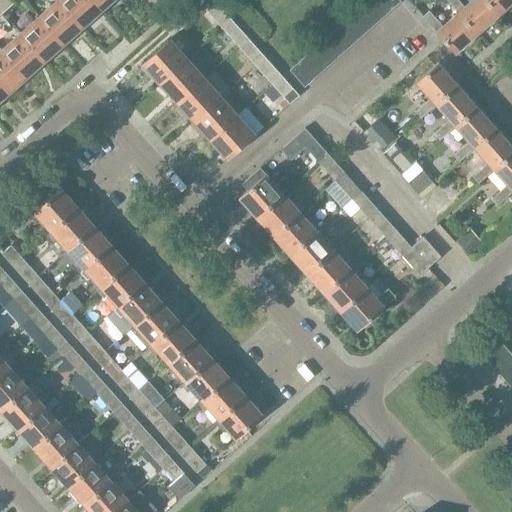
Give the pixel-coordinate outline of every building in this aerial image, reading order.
[(12,0),(0,0),(0,10),(2,14),(15,3),(12,0)] [(56,0),(39,16),(64,45),(83,28),(58,0),(56,0)] [(58,0),(83,28),(102,11),(91,0),(58,0)] [(91,0),(102,11),(114,0),(91,0)] [(225,14),(213,0),(192,0),(177,14),(188,26),(205,11),(216,22),(225,14)] [(383,18),(392,10),(382,0),(369,0),(368,1),(383,18)] [(382,0),(392,10),(401,2),(398,0),(382,0)] [(484,0),(472,0),(464,8),(456,0),(445,0),(458,14),(458,13),(476,34),(498,15),(484,0)] [(511,0),(484,0),(498,15),(511,1),(511,0)] [(374,25),(383,18),(368,1),(359,9),(374,25)] [(366,33),(374,25),(359,9),(351,16),(366,33)] [(428,12),(422,18),(455,54),(476,34),(458,13),(458,14),(442,27),(428,12)] [(20,33),(45,61),(64,45),(39,16),(20,33)] [(357,41),(366,33),(351,16),(342,24),(357,41)] [(242,32),(231,20),(222,28),(233,41),(242,32)] [(342,24),(333,32),(348,49),(357,41),(342,24)] [(348,49),(333,32),(325,40),(340,56),(348,49)] [(1,50),(26,78),(45,61),(20,33),(1,50)] [(159,84),(187,59),(170,39),(141,65),(159,84)] [(259,51),(248,39),(239,47),(249,60),(259,51)] [(340,56),(325,40),(316,47),(331,64),(340,56)] [(322,72),(331,64),(316,47),(307,55),(322,72)] [(0,50),(0,86),(7,95),(26,78),(1,50),(0,50)] [(314,80),(322,72),(307,55),(299,63),(314,80)] [(266,78),(276,70),(265,58),(255,66),(266,78)] [(175,103),(204,78),(187,59),(159,84),(175,103)] [(290,71),(305,88),(314,80),(299,63),(290,71)] [(420,119),(436,105),(435,105),(456,86),(437,64),(416,83),(430,99),(415,112),(420,119)] [(299,96),(282,77),(272,85),(290,104),(299,96)] [(192,122),(221,97),(204,78),(175,103),(192,122)] [(435,105),(436,105),(449,120),(434,134),(440,141),(455,127),(455,126),(476,108),(456,86),(435,105)] [(209,141),(237,115),(221,97),(192,122),(209,141)] [(277,105),(282,111),(288,106),(283,101),(277,105)] [(475,148),(495,130),(476,108),(455,126),(455,127),(469,142),(453,156),(459,163),(475,149),(475,148)] [(237,115),(209,141),(226,160),(255,135),(237,115)] [(378,121),(362,134),(378,153),(394,140),(378,121)] [(290,161),(305,148),(318,162),(327,154),(305,129),(281,150),(290,161)] [(475,148),(475,149),(489,164),(473,178),(479,184),(494,170),(511,153),(511,148),(495,130),(475,148)] [(384,155),(400,174),(412,162),(396,144),(384,155)] [(511,193),(511,153),(494,170),(508,186),(492,200),(498,206),(511,193)] [(327,154),(318,162),(329,174),(338,166),(327,154)] [(416,164),(402,176),(418,195),(432,183),(416,164)] [(266,173),(237,199),(255,218),(283,193),(266,173)] [(346,193),(355,185),(344,173),(335,181),(346,193)] [(50,232),(78,207),(61,188),(32,213),(50,232)] [(372,204),(361,191),(351,200),(362,212),(372,204)] [(283,193),(255,218),(272,237),(300,212),(283,193)] [(78,207),(50,232),(67,251),(95,226),(78,207)] [(388,222),(377,210),(368,219),(379,231),(388,222)] [(288,256),(317,231),(300,212),(272,237),(288,256)] [(95,226),(67,251),(83,270),(112,245),(95,226)] [(405,241),(394,229),(385,237),(396,249),(405,241)] [(305,275),(334,249),(317,231),(288,256),(305,275)] [(423,237),(411,248),(401,256),(419,276),(440,257),(423,237)] [(112,245),(83,270),(100,289),(129,264),(112,245)] [(1,254),(12,266),(21,258),(10,246),(1,254)] [(322,294),(350,268),(334,249),(305,275),(322,294)] [(18,273),(29,285),(38,277),(27,264),(18,273)] [(129,264),(100,289),(117,308),(145,282),(129,264)] [(339,312),(367,287),(350,268),(322,294),(339,312)] [(16,285),(5,273),(0,276),(0,285),(7,293),(16,285)] [(145,282),(117,308),(134,327),(162,301),(145,282)] [(35,292),(46,304),(55,296),(44,283),(35,292)] [(379,300),(367,287),(339,312),(356,332),(395,297),(389,291),(379,300)] [(33,303),(21,291),(12,300),(23,312),(33,303)] [(387,306),(396,315),(406,304),(397,296),(387,306)] [(162,301),(134,327),(150,345),(179,320),(162,301)] [(51,310),(62,323),(72,314),(61,302),(51,310)] [(49,322),(38,310),(29,319),(40,331),(49,322)] [(179,320),(150,345),(167,364),(196,339),(179,320)] [(68,329),(79,341),(88,333),(77,321),(68,329)] [(66,341),(55,329),(46,337),(57,350),(66,341)] [(484,357),(500,342),(492,333),(475,348),(484,357)] [(196,339),(167,364),(184,383),(212,358),(196,339)] [(85,348),(96,360),(105,352),(94,340),(85,348)] [(500,342),(484,357),(491,366),(508,351),(500,342)] [(83,360),(72,348),(62,356),(73,368),(83,360)] [(511,355),(508,351),(491,366),(499,374),(511,362),(511,355)] [(0,378),(11,368),(0,355),(0,378)] [(201,402),(229,377),(212,358),(184,383),(201,402)] [(102,367),(112,379),(122,371),(111,359),(102,367)] [(511,362),(499,374),(507,383),(511,378),(511,362)] [(100,379),(89,367),(79,375),(77,373),(69,380),(80,392),(88,384),(90,387),(100,379)] [(0,411),(28,387),(11,368),(0,378),(0,411)] [(118,386),(129,398),(139,390),(128,377),(118,386)] [(229,377),(201,402),(217,421),(246,395),(229,377)] [(116,398),(105,385),(96,394),(107,406),(116,398)] [(0,412),(16,431),(45,406),(28,387),(0,411),(0,412)] [(246,395),(217,421),(235,440),(263,415),(246,395)] [(135,405),(146,417),(155,409),(144,396),(135,405)] [(133,416),(122,404),(113,413),(124,425),(133,416)] [(33,450),(62,425),(45,406),(16,431),(33,450)] [(152,423),(163,436),(172,427),(161,415),(152,423)] [(150,435),(139,423),(129,431),(141,444),(150,435)] [(50,469),(78,443),(62,425),(33,450),(50,469)] [(169,442),(179,455),(189,446),(178,434),(169,442)] [(166,454),(155,442),(146,450),(157,462),(166,454)] [(67,488),(95,462),(78,443),(50,469),(67,488)] [(196,473),(197,473),(206,465),(195,453),(185,461),(196,473)] [(183,473),(172,461),(163,469),(174,481),(183,473)] [(112,481),(95,462),(67,488),(83,506),(112,481)] [(157,480),(146,467),(125,485),(135,498),(157,480)] [(88,511),(114,511),(129,500),(112,481),(83,506),(88,511)] [(129,500),(114,511),(154,511),(155,511),(145,500),(136,508),(129,500)]
